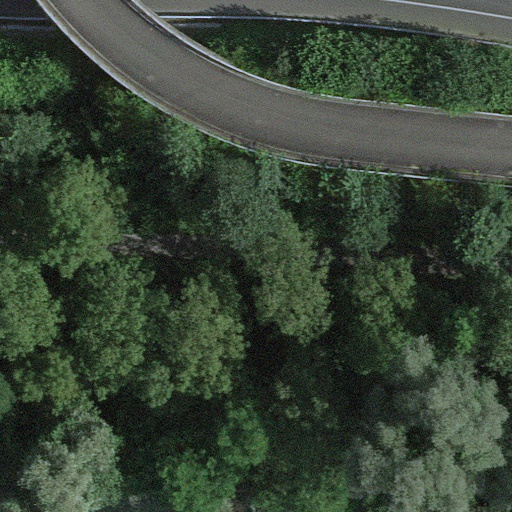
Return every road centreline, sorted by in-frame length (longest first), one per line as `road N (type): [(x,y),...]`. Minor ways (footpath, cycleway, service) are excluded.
road 1 (unknown): [(0,319),(511,377)]
road 2 (track): [(511,260),(0,236)]
road 3 (track): [(511,148),(355,132),(254,111),(170,68),(95,0)]
